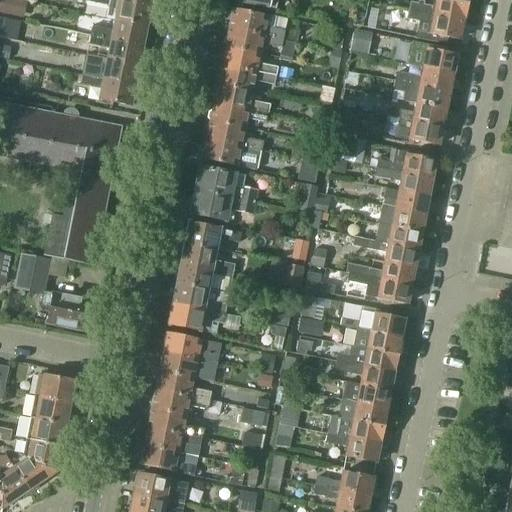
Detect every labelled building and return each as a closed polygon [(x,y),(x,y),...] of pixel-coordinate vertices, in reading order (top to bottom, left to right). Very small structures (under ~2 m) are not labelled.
[(149,7),(114,0),(96,0),(95,6),(116,10),(114,21),(147,27),(149,18),(147,16),(149,7)] [(233,0),(235,0),(234,2),(275,10),(276,0),(233,0)] [(354,14),(356,2),(356,0),(342,0),(341,11),(354,14)] [(466,5),(439,0),(435,0),(433,8),(410,4),(408,12),(462,23),(466,5)] [(362,26),(367,4),(356,2),(354,14),(352,24),(362,26)] [(267,17),(233,10),(232,12),(229,13),(228,19),(230,21),(229,29),(282,40),(284,32),(264,28),(267,17)] [(459,41),(462,23),(408,12),(406,20),(418,22),(416,33),(415,32),(414,39),(445,46),(447,39),(459,41)] [(147,27),(114,21),(112,31),(91,27),(89,36),(141,47),(143,38),(145,37),(147,27)] [(281,49),(282,40),(229,29),(227,37),(224,39),(223,44),(225,47),(225,48),(259,55),(261,45),(281,49)] [(351,50),(367,53),(371,32),(354,29),(351,50)] [(141,47),(89,36),(87,46),(109,50),(107,61),(139,67),(141,57),(139,56),(141,47)] [(452,75),(456,57),(444,54),(445,50),(412,44),(408,67),(421,69),(452,75)] [(259,55),(225,48),(224,49),(222,51),(220,56),(223,59),(221,67),(275,78),(276,69),(257,65),(259,55)] [(139,67),(107,61),(105,71),(83,67),(82,76),(133,86),(135,78),(137,77),(139,67)] [(275,78),(221,67),(219,75),(216,76),(215,82),(217,84),(217,86),(251,93),(253,82),(273,86),(275,78)] [(452,75),(421,69),(419,79),(396,74),(394,82),(448,93),(452,75)] [(290,81),(292,72),(280,70),(278,78),(290,81)] [(133,86),(82,76),(80,86),(101,90),(99,101),(129,107),(129,106),(132,105),(133,97),(131,95),(133,86)] [(448,93),(394,82),(392,90),(416,95),(414,105),(445,111),(448,93)] [(251,93),(217,86),(214,88),(213,93),(215,96),(213,104),(267,115),(269,107),(249,103),(251,93)] [(267,115),(213,104),(212,112),(209,114),(208,119),(210,122),(209,123),(244,130),(246,119),(265,123),(267,115)] [(445,111),(414,105),(412,114),(390,109),(389,118),(441,128),(445,111)] [(93,267),(111,177),(108,177),(109,174),(106,174),(106,175),(98,174),(101,157),(103,157),(105,157),(106,157),(108,156),(109,155),(110,153),(111,152),(111,150),(111,149),(110,148),(110,147),(109,146),(109,145),(108,144),(106,143),(105,143),(99,142),(101,132),(96,131),(97,127),(75,123),(76,118),(76,117),(75,116),(75,115),(74,114),(74,113),(73,112),(72,112),(71,112),(69,111),(68,112),(66,112),(65,113),(64,115),(64,116),(63,120),(0,107),(0,154),(71,169),(62,218),(51,216),(42,257),(93,267)] [(441,128),(389,118),(387,117),(385,125),(397,128),(395,141),(407,143),(408,140),(438,147),(441,128)] [(339,130),(364,135),(367,124),(341,119),(339,130)] [(244,130),(209,123),(206,125),(205,130),(207,133),(206,141),(260,152),(261,144),(241,140),(244,130)] [(317,131),(304,128),(302,137),(315,140),(317,131)] [(356,143),(337,139),(334,155),(353,159),(356,143)] [(255,172),(260,152),(206,141),(204,149),(201,151),(200,156),(202,159),(202,161),(255,172)] [(302,149),(300,160),(314,163),(317,152),(302,149)] [(431,181),(435,162),(405,156),(406,154),(395,151),(392,164),(377,161),(375,170),(431,181)] [(311,177),(314,164),(302,161),(299,174),(311,177)] [(344,176),(347,165),(331,162),(329,173),(344,176)] [(242,189),(244,177),(200,168),(200,171),(197,170),(195,180),(198,181),(195,192),(254,204),(256,192),(242,189)] [(431,181),(375,170),(374,178),(399,183),(397,192),(428,198),(431,181)] [(334,198),(338,181),(328,179),(324,196),(334,198)] [(312,214),(316,188),(303,185),(298,212),(312,214)] [(251,216),(254,204),(195,192),(193,203),(190,202),(188,212),(191,213),(190,215),(224,222),(226,211),(251,216)] [(383,199),(381,208),(424,216),(428,198),(397,192),(395,202),(383,199)] [(511,200),(505,199),(503,211),(511,212),(511,200)] [(325,215),(328,202),(316,200),(315,200),(313,212),(321,214),(325,215)] [(421,233),(424,216),(381,208),(378,225),(421,233)] [(511,212),(503,211),(500,223),(511,225),(511,212)] [(317,231),(321,214),(313,212),(309,229),(317,231)] [(511,225),(500,223),(498,235),(511,237),(511,225)] [(240,234),(189,224),(187,233),(184,234),(182,244),(215,251),(217,240),(238,244),(240,234)] [(417,251),(421,233),(378,225),(375,243),(417,251)] [(511,237),(498,235),(496,247),(511,250),(511,237)] [(294,240),(291,259),(303,261),(306,243),(294,240)] [(417,251),(375,243),(373,251),(385,253),(383,263),(414,269),(417,251)] [(215,251),(182,244),(180,254),(182,256),(180,265),(232,276),(234,266),(213,262),(215,251)] [(322,270),(325,252),(318,251),(313,250),(309,267),(322,270)] [(0,280),(5,281),(10,257),(0,254),(0,280)] [(13,290),(43,296),(43,295),(50,261),(20,255),(13,290)] [(410,287),(414,269),(383,263),(381,272),(347,265),(345,274),(347,274),(410,287)] [(228,296),(232,276),(180,265),(179,274),(176,275),(174,285),(207,291),(228,296)] [(298,289),(302,268),(284,265),(280,285),(281,286),(298,289)] [(308,274),(307,274),(304,291),(332,297),(334,288),(318,285),(320,276),(308,274)] [(347,275),(346,282),(366,286),(364,296),(406,305),(410,287),(347,275)] [(207,291),(174,285),(172,294),(174,296),(172,306),(224,316),(226,306),(205,302),(207,291)] [(294,309),(298,289),(281,286),(277,305),(294,309)] [(84,331),(89,304),(43,295),(43,296),(41,306),(49,308),(46,323),(70,328),(69,331),(78,332),(78,330),(84,331)] [(312,320),(316,300),(303,297),(299,317),(312,320)] [(224,316),(172,306),(171,314),(168,315),(167,323),(168,324),(168,326),(215,335),(217,324),(222,325),(224,316)] [(274,324),(286,327),(289,315),(276,312),(274,324)] [(400,339),(403,321),(388,318),(373,315),(361,312),(359,323),(341,319),(340,327),(356,330),(400,339)] [(299,319),(296,334),(299,334),(313,337),(316,322),(299,319)] [(280,353),(285,330),(271,327),(269,336),(275,337),(271,351),(280,353)] [(396,356),(400,339),(356,330),(352,348),(366,351),(396,356)] [(220,346),(166,334),(166,336),(163,338),(162,343),(164,346),(162,354),(216,365),(220,346)] [(311,344),(297,341),(294,355),(305,358),(306,352),(309,353),(311,344)] [(392,375),(396,356),(366,351),(352,348),(349,347),(348,357),(337,355),(335,363),(392,375)] [(212,384),(216,365),(162,354),(161,362),(158,364),(157,369),(159,372),(159,373),(193,380),(212,384)] [(284,358),(282,371),(293,373),(296,360),(284,358)] [(389,392),(392,375),(335,363),(333,371),(360,376),(358,386),(389,392)] [(281,371),(278,383),(291,385),(293,373),(282,371),(281,371)] [(193,380),(159,373),(158,373),(156,375),(155,380),(156,383),(155,391),(208,402),(210,394),(191,389),(193,380)] [(74,382),(38,375),(34,397),(69,404),(74,382)] [(273,378),(261,375),(259,387),(271,390),(273,378)] [(385,410),(389,392),(358,386),(347,383),(343,402),(385,410)] [(232,387),(230,399),(250,401),(251,390),(232,387)] [(208,402),(155,391),(153,399),(150,401),(149,406),(151,409),(151,410),(185,417),(187,406),(207,411),(208,402)] [(69,404),(34,397),(30,418),(67,425),(69,417),(67,415),(69,404)] [(382,428),(385,410),(343,402),(339,420),(382,428)] [(300,411),(282,408),(278,425),(293,429),(297,429),(300,411)] [(185,417),(151,410),(151,411),(148,412),(147,418),(149,420),(147,429),(201,440),(203,431),(183,427),(185,417)] [(265,429),(268,414),(264,413),(264,414),(252,412),(249,426),(265,429)] [(67,425),(30,418),(25,441),(61,448),(63,437),(65,435),(67,425)] [(378,445),(382,428),(339,420),(330,418),(326,435),(378,445)] [(290,449),(293,429),(278,425),(275,447),(290,449)] [(11,431),(2,429),(0,436),(10,438),(11,431)] [(201,440),(147,429),(145,436),(143,438),(142,443),(144,446),(143,448),(177,455),(179,444),(199,448),(201,440)] [(243,434),(241,448),(260,452),(263,438),(243,434)] [(0,436),(0,435),(0,441),(9,443),(10,438),(0,436)] [(378,445),(326,435),(324,443),(346,447),(344,457),(375,464),(378,445)] [(61,448),(25,441),(22,457),(56,473),(61,448)] [(177,455),(143,448),(140,450),(139,455),(141,458),(139,466),(193,477),(195,468),(175,464),(177,455)] [(250,454),(248,470),(249,471),(257,472),(260,456),(250,454)] [(56,473),(22,457),(10,465),(29,494),(37,488),(37,485),(56,473)] [(273,457),(269,478),(279,480),(283,459),(273,457)] [(10,465),(0,471),(0,500),(1,510),(19,498),(22,499),(29,494),(10,465)] [(254,490),(257,472),(249,471),(246,488),(254,490)] [(372,479),(341,473),(339,483),(316,478),(314,487),(368,498),(372,479)] [(187,485),(138,475),(137,477),(135,477),(133,485),(135,486),(134,494),(183,504),(187,485)] [(279,480),(269,478),(266,491),(277,493),(279,480)] [(365,511),(368,498),(314,487),(312,495),(336,500),(334,509),(347,511),(365,511)] [(243,493),(239,508),(251,511),(255,496),(243,493)] [(181,511),(183,504),(134,494),(132,504),(129,505),(127,511),(181,511)]
